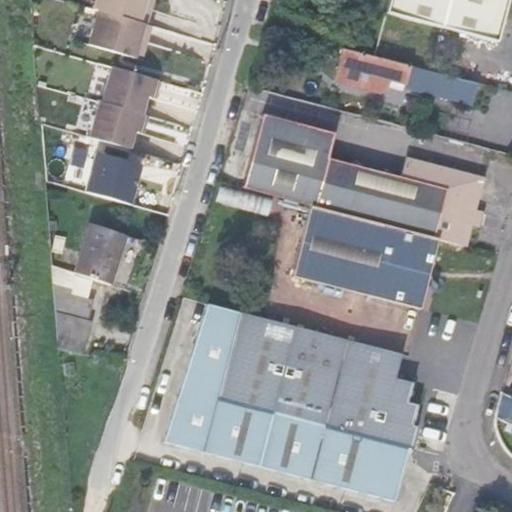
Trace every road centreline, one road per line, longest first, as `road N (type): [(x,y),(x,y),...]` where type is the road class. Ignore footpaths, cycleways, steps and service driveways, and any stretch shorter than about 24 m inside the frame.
road 1 (residential): [(245,0),(95,511)]
road 2 (residential): [(511,283),(471,426),(481,460),(511,480)]
